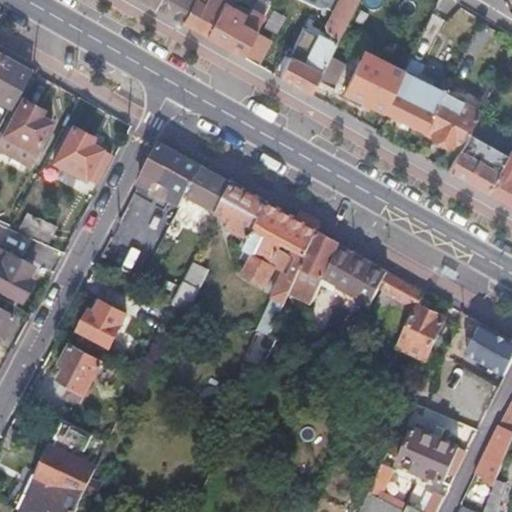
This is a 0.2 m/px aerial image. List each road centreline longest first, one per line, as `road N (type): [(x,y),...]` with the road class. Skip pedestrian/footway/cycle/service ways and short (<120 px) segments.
road 1 (secondary): [(173,80),(511,271)]
road 2 (residential): [(173,80),(0,409)]
road 3 (secondary): [(32,0),(173,80)]
